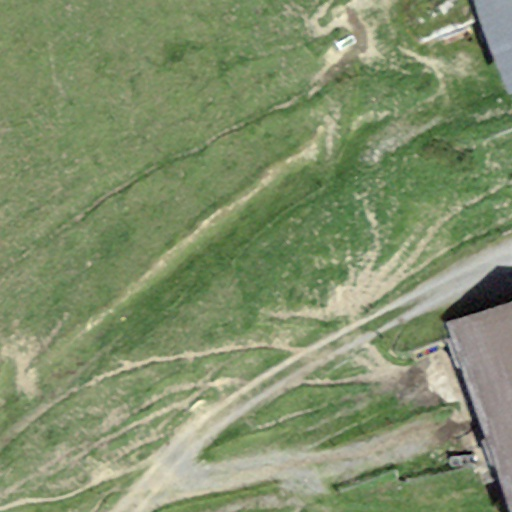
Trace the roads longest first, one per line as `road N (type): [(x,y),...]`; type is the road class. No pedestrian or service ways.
road 1 (track): [(435,110),(245,226),(0,436)]
road 2 (track): [(155,481),(188,441),(241,402),(511,256)]
